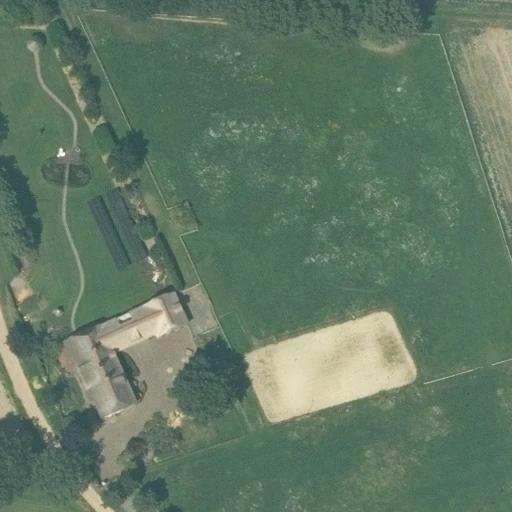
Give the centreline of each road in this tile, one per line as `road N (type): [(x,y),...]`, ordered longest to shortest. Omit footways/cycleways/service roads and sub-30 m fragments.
road 1 (track): [(160,219),(61,0)]
road 2 (track): [(511,15),(285,0)]
road 3 (track): [(0,326),(35,419),(102,511)]
